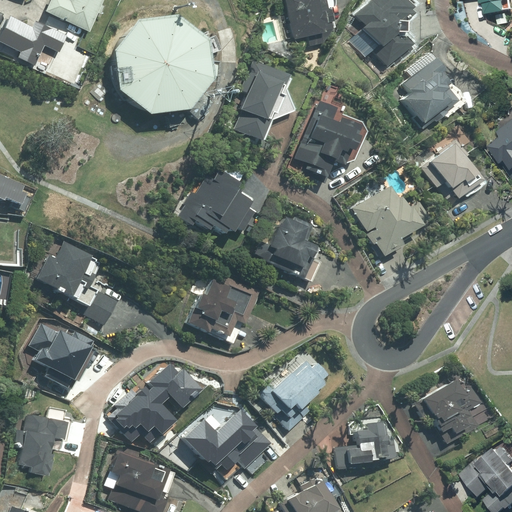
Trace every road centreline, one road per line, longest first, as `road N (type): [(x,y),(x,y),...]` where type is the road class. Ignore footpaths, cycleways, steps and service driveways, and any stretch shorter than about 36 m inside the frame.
road 1 (residential): [(492,245),(409,354),(375,353),(365,342),(366,322)]
road 2 (unknown): [(373,370),(364,391),(232,511)]
road 3 (residential): [(366,322),(380,303),(492,245)]
